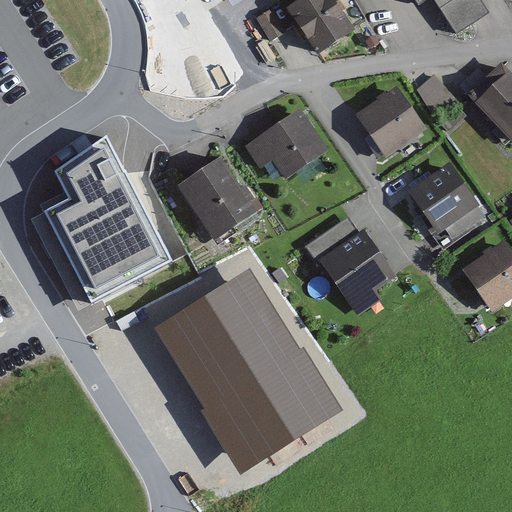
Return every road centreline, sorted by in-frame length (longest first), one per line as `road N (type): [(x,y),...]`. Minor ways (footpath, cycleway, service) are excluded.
road 1 (residential): [(119,90),(39,150),(16,179),(9,210),(20,252),(177,511)]
road 2 (residential): [(511,49),(272,88),(183,132),(163,130),(119,90)]
